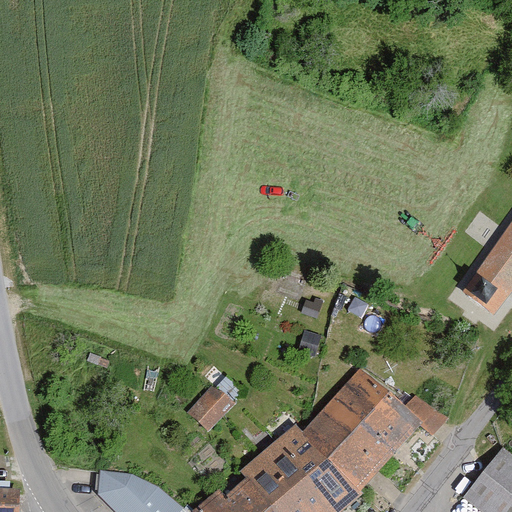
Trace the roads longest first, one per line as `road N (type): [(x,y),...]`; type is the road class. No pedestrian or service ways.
road 1 (tertiary): [(60,511),(31,461),(0,340)]
road 2 (residential): [(407,511),(511,387)]
